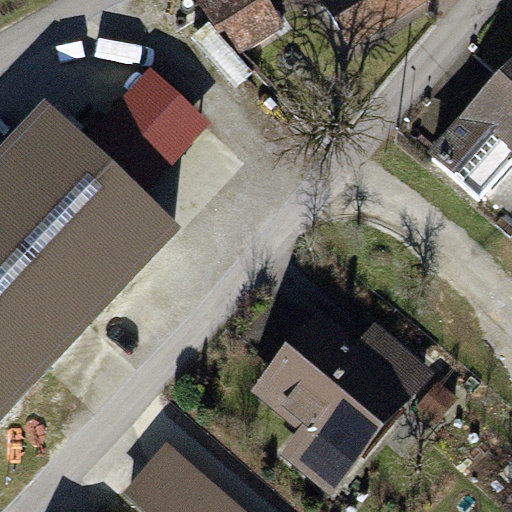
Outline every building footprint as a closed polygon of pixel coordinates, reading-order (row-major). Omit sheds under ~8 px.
[(265,0),(217,0),(205,8),(222,34),(228,30),(244,54),(284,29),(265,0)] [(339,0),(328,7),(353,46),(424,0),(339,0)] [(511,76),(507,83),(511,87),(511,92),(486,122),(479,115),(435,164),(481,204),(511,169),(511,161),(510,159),(508,154),(511,150),(511,76)] [(154,77),(84,151),(141,205),(212,132),(154,77)] [(84,151),(51,121),(0,175),(0,428),(177,237),(141,205),(84,151)] [(360,356),(324,328),(267,395),(350,463),(428,371),(382,332),(360,356)] [(240,511),(164,447),(121,497),(139,511),(240,511)]
